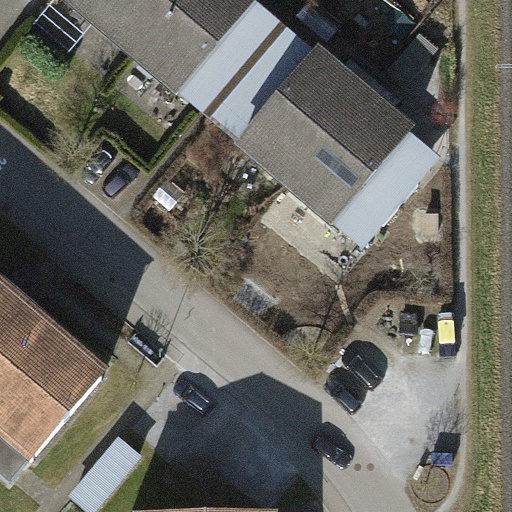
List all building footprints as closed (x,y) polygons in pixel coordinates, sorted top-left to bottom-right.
[(438,161),(236,0),(48,0),(191,115),(208,128),(364,252),(438,161)] [(316,0),(301,0),(293,10),(323,34),(337,17),(316,0)] [(411,38),(427,17),(412,6),(396,27),(411,38)] [(389,72),(408,87),(441,46),(422,31),(389,72)] [(0,281),(0,438),(39,471),(116,377),(0,281)] [(84,498),(103,509),(140,445),(122,434),(84,498)]
